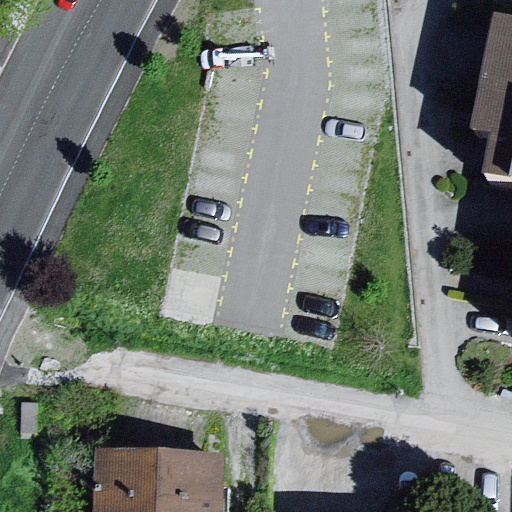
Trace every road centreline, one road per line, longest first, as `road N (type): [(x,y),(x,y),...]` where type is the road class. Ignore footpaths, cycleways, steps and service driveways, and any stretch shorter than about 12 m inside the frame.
road 1 (residential): [(112,374),(511,438)]
road 2 (tertiary): [(0,222),(108,0)]
